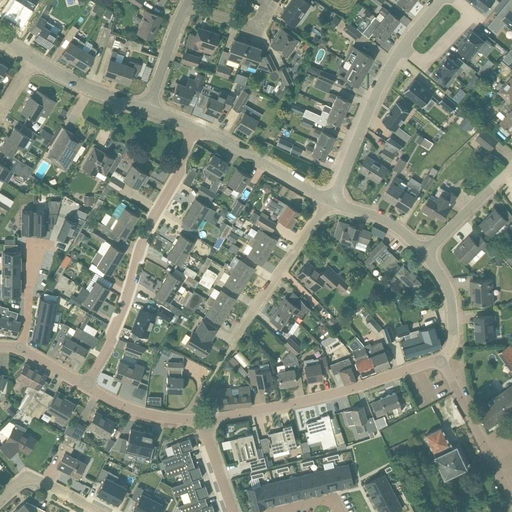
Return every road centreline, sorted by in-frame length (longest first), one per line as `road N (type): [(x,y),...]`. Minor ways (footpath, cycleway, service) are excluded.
road 1 (residential): [(85,386),(107,347),(144,233),(178,175),(191,127)]
road 2 (residential): [(203,419),(337,394),(440,361)]
road 3 (residential): [(329,200),(394,62),(441,0)]
road 4 (residential): [(237,336),(329,200)]
road 5 (residential): [(329,200),(191,127)]
road 6 (residential): [(511,498),(440,361)]
road 7 (residential): [(148,109),(80,87),(32,59)]
road 8 (residential): [(85,386),(149,415),(203,419)]
road 9 (residential): [(425,251),(511,167)]
